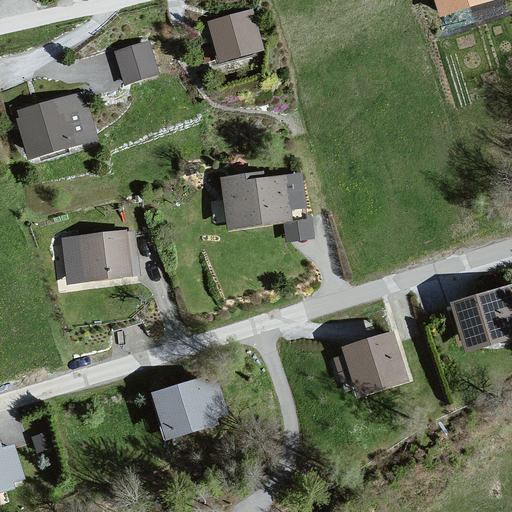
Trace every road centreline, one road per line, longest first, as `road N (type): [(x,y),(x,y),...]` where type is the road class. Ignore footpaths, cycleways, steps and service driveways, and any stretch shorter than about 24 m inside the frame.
road 1 (residential): [(0,407),(511,250)]
road 2 (residential): [(135,0),(0,29)]
